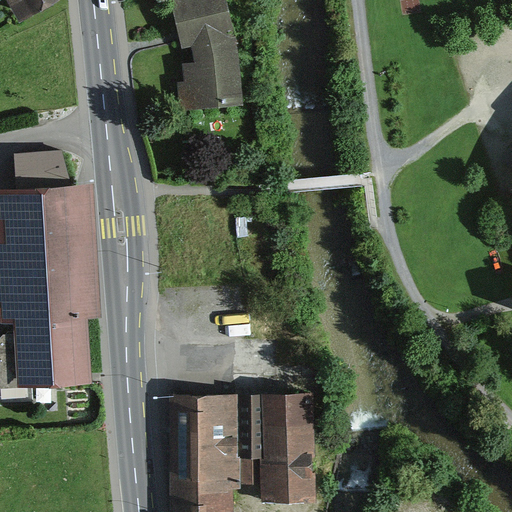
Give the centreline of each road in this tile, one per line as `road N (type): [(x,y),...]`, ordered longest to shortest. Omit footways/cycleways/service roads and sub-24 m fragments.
road 1 (primary): [(92,0),(120,227),(139,511)]
road 2 (residential): [(363,0),(394,227),(415,290),(459,357),(511,416)]
